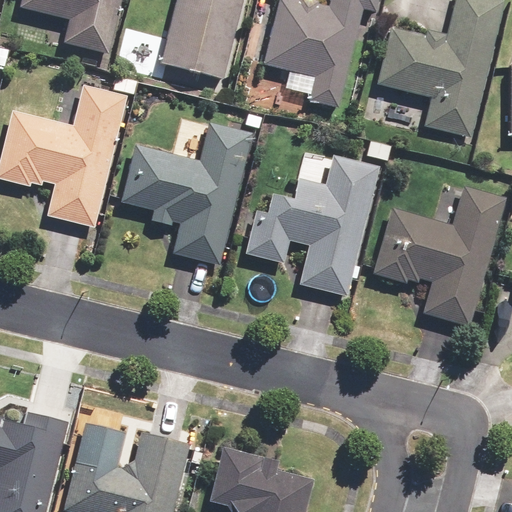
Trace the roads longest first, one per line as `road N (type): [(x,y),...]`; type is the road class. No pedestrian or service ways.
road 1 (residential): [(0,303),(374,394)]
road 2 (residential): [(374,394),(439,407),(467,431),(450,511)]
